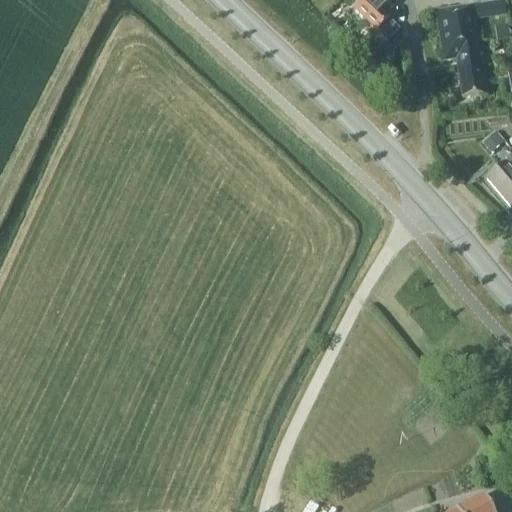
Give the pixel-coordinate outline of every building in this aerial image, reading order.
[(352,0),(358,5),(352,10),(386,44),(392,49),(400,41),(394,35),(398,31),(380,13),(393,1),(392,0),(352,0)] [(504,16),(502,1),(488,4),(490,18),(504,16)] [(435,13),(443,63),(455,61),(461,100),(484,96),(471,8),(435,13)] [(490,156),(503,144),(494,135),(482,146),(490,156)] [(511,157),(486,181),(510,208),(511,205),(511,157)] [(490,511),(483,498),(454,511),(490,511)]
